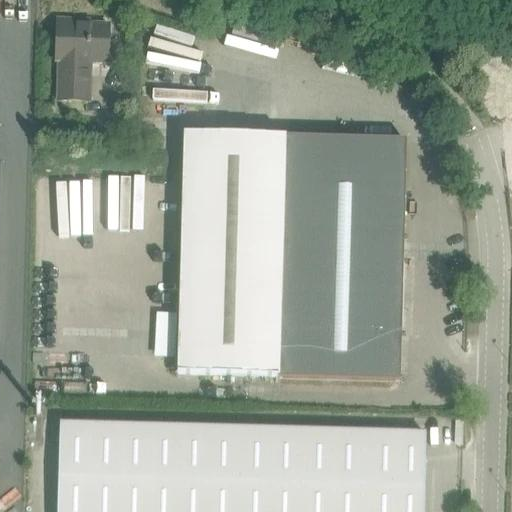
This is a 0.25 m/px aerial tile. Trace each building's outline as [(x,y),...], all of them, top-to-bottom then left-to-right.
[(58,21),(56,63),(59,63),(58,102),(90,103),(91,64),(107,64),(109,26),(78,25),(78,21),(58,21)] [(186,136),(179,313),(177,376),(278,379),(278,380),(399,383),(406,143),(186,136)] [(118,177),(80,183),(81,190),(94,188),(96,199),(121,196),(118,177)] [(134,247),(136,202),(125,201),(123,227),(97,225),(97,232),(125,233),(124,246),(134,247)] [(423,511),(426,435),(406,434),(59,425),(56,511),(423,511)]
